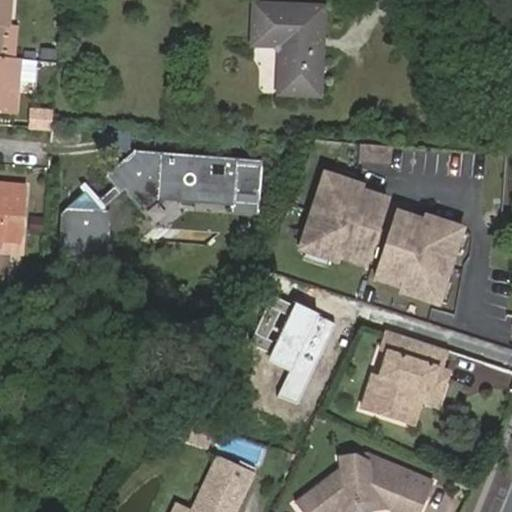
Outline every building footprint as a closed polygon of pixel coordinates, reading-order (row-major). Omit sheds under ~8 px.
[(0,0),(0,57),(15,59),(18,26),(11,25),(13,0),(0,0)] [(279,93),(319,95),(322,47),(314,47),(315,39),(323,40),(324,7),(256,3),(254,44),(277,44),(282,50),(279,93)] [(322,47),(323,40),(315,39),(314,47),(322,47)] [(17,81),(19,59),(15,59),(0,57),(0,113),(14,115),(17,81)] [(37,60),(19,59),(17,81),(35,83),(37,60)] [(27,129),(51,130),(51,108),(27,107),(27,129)] [(132,154),(107,178),(116,187),(103,199),(91,187),(68,209),(62,256),(103,261),(110,208),(126,192),(145,211),(161,196),(235,202),(236,208),(261,211),(266,167),(132,154)] [(321,173),(298,251),(336,263),(337,258),(363,266),(384,198),(357,190),(359,185),(321,173)] [(0,183),(0,249),(20,251),(25,186),(0,183)] [(401,212),(380,280),(406,288),(404,293),(443,304),(466,227),(429,215),(427,220),(401,212)] [(337,322),(294,303),(268,362),(289,372),(277,398),(299,408),(337,322)] [(446,351),(386,330),(378,354),(384,356),(376,379),(370,377),(359,409),(402,424),(413,392),(438,400),(445,377),(438,374),(446,351)] [(413,392),(402,424),(419,429),(427,405),(435,408),(438,400),(413,392)] [(231,479),(237,464),(221,455),(195,511),(177,503),(172,511),(240,511),(252,489),(231,479)] [(316,511),(328,504),(334,511),(340,511),(351,505),(377,503),(399,511),(426,511),(440,483),(373,455),(345,459),(347,483),(341,486),(334,477),(300,502),(307,511),(316,511)] [(259,474),(237,464),(231,479),(252,489),(259,474)]
